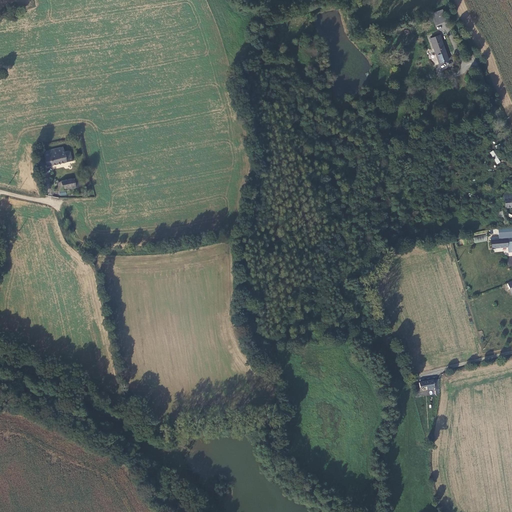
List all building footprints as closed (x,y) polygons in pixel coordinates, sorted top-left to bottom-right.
[(443,9),(432,13),(435,25),(447,21),(443,9)] [(446,61),(439,34),(430,36),(437,64),(446,61)] [(46,167),(72,161),(70,152),(63,153),(62,148),(44,152),(45,157),(46,166),(46,167)] [(493,150),(490,152),(497,164),(500,162),(493,150)] [(46,166),(45,157),(38,159),(40,167),(46,166)] [(80,178),(74,180),(76,188),(82,187),(80,178)] [(76,188),(74,180),(58,183),(60,192),(76,188)] [(511,194),(503,195),(504,209),(511,208),(511,194)] [(511,232),(511,229),(499,230),(499,237),(499,238),(511,237),(511,232)] [(511,239),(499,240),(495,240),(494,237),(491,238),(492,249),(508,248),(508,251),(509,253),(511,252),(511,239)] [(436,395),(441,394),(439,386),(438,379),(418,383),(419,388),(426,387),(427,389),(434,388),(436,395)] [(182,503),(175,499),(175,502),(171,503),(170,502),(170,503),(170,505),(169,507),(167,508),(167,511),(182,511),(183,511),(180,504),(182,503)]
